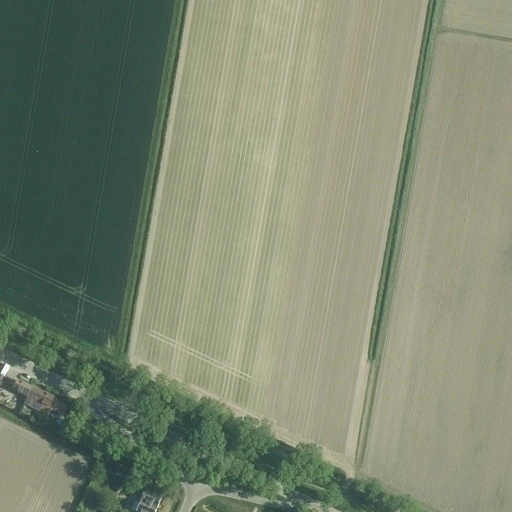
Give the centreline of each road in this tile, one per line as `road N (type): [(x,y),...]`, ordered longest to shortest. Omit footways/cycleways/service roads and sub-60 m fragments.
road 1 (track): [(440,0),(360,462),(344,494)]
road 2 (tertiary): [(317,507),(66,386)]
road 3 (track): [(107,353),(355,474)]
road 4 (track): [(222,461),(275,469),(385,511)]
road 5 (unclassified): [(66,386),(197,484)]
road 6 (unclassified): [(317,507),(197,484)]
